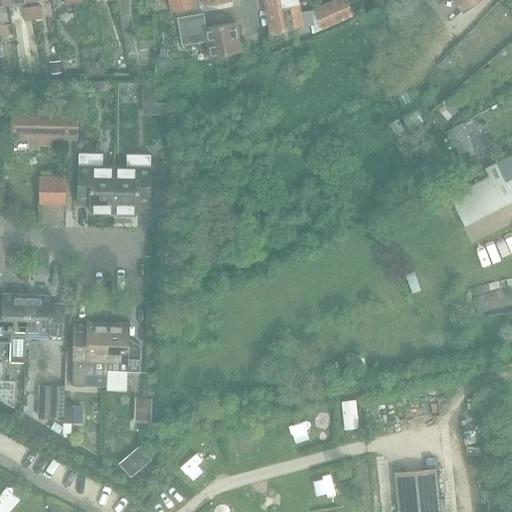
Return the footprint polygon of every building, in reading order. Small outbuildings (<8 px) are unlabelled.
[(168,0),(170,11),(194,7),(193,0),(168,0)] [(322,28),(352,14),(345,0),(330,0),(313,8),(322,28)] [(475,0),(453,0),(463,11),(475,0)] [(299,2),(266,8),(270,31),(313,23),(310,10),(301,11),(299,2)] [(38,3),(30,5),(32,17),(40,16),(38,3)] [(32,17),(30,5),(21,6),(23,19),(32,17)] [(181,45),(206,41),(209,57),(241,51),(235,22),(206,27),(203,12),(176,17),(181,45)] [(10,137),(73,139),(75,139),(76,103),(11,101),(10,137)] [(113,214),(114,166),(102,165),(102,153),(79,153),(78,206),(90,207),(89,213),(113,214)] [(126,166),(114,166),(113,214),(136,214),(136,207),(148,208),(149,154),(126,154),(126,166)] [(488,175),(449,195),(463,224),(511,199),(511,154),(497,162),(485,168),(488,175)] [(64,178),(39,178),(39,204),(64,204),(64,178)] [(0,341),(10,342),(10,358),(24,358),(25,333),(27,295),(2,294),(2,316),(0,315),(0,341)] [(27,295),(25,333),(49,334),(48,340),(61,340),(62,318),(50,318),(51,296),(27,295)] [(72,369),(71,385),(84,386),(85,373),(105,374),(106,370),(106,362),(108,322),(86,321),(85,343),(73,343),(72,369)] [(106,362),(106,370),(126,371),(139,371),(140,346),(128,345),(129,323),(108,322),(106,362)] [(38,386),(37,419),(50,419),(50,418),(61,418),(62,386),(38,386)] [(439,511),(435,467),(394,471),(397,511),(439,511)]
